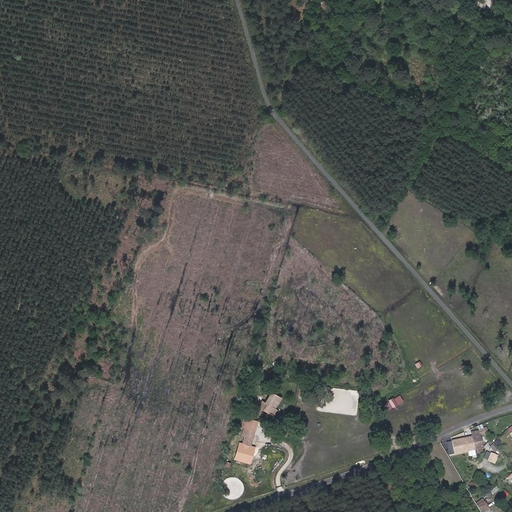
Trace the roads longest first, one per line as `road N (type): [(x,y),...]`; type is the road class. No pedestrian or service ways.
road 1 (unclassified): [(239,0),(278,116),(511,382)]
road 2 (unclassified): [(242,511),(511,411)]
